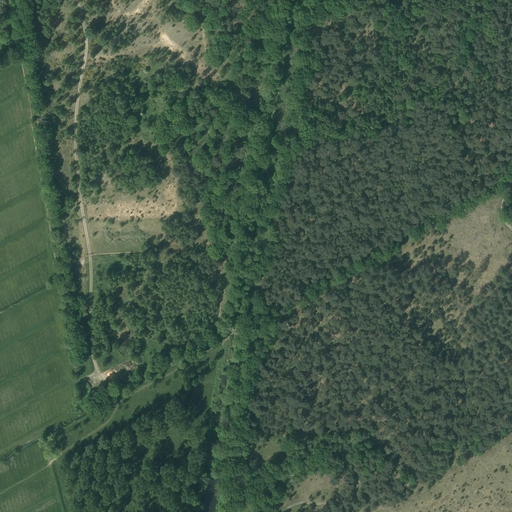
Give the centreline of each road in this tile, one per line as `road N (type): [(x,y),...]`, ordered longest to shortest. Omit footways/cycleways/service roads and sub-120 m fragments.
road 1 (track): [(76,0),(85,35),(74,125),(91,356),(110,394),(231,324),(288,0)]
road 2 (track): [(282,511),(336,497),(401,450)]
